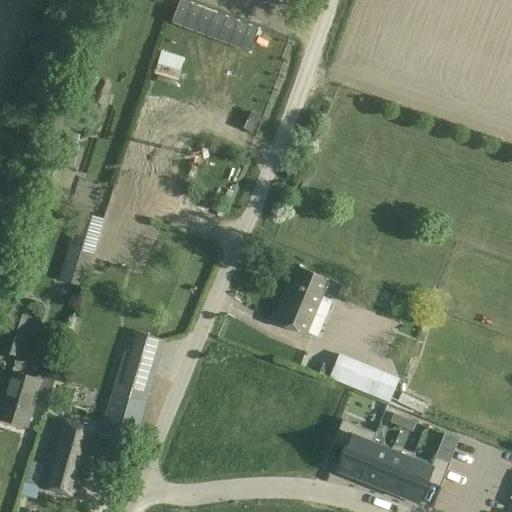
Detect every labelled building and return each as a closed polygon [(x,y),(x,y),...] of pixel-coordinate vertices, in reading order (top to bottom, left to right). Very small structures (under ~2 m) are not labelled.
[(247,45),(255,23),(189,0),(173,0),(167,18),(247,45)] [(184,114),(150,103),(103,254),(136,265),(184,114)] [(71,189),(75,174),(52,169),(49,184),(71,189)] [(60,197),(46,200),(51,221),(64,218),(60,197)] [(103,220),(78,212),(58,280),(84,287),(103,220)] [(276,323),(306,335),(323,294),(337,300),(343,285),(299,267),(276,323)] [(37,319),(11,310),(0,346),(0,350),(24,359),(37,319)] [(164,340),(134,331),(128,351),(127,351),(99,444),(129,454),(157,361),(164,340)] [(399,378),(339,353),(329,378),(389,402),(399,378)] [(319,361),(315,370),(325,374),(328,365),(319,361)] [(37,377),(12,370),(0,411),(0,419),(27,427),(36,399),(48,402),(50,398),(56,375),(43,372),(37,377)] [(394,414),(391,422),(402,427),(405,418),(394,414)] [(32,461),(26,483),(39,486),(39,487),(78,498),(97,429),(58,418),(45,465),(32,461)] [(405,418),(402,427),(412,431),(416,423),(405,418)] [(351,433),(355,425),(343,420),(333,444),(345,449),(336,470),(357,479),(372,442),(351,433)] [(392,450),(372,442),(357,479),(377,487),(392,450)] [(412,458),(392,450),(377,487),(398,495),(412,458)] [(437,458),(433,467),(412,458),(398,495),(419,503),(427,482),(441,487),(450,463),(437,458)]
